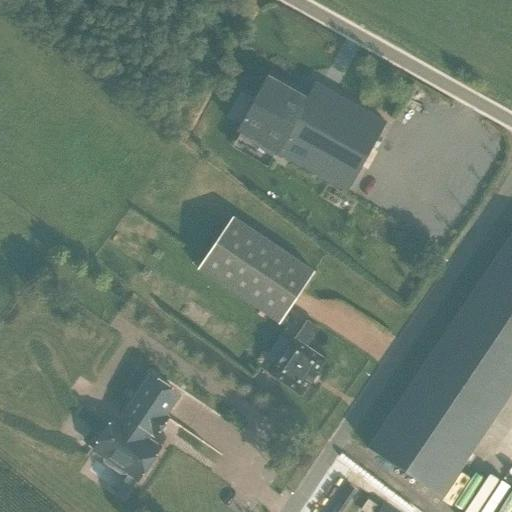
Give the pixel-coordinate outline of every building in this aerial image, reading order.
[(238,132),(277,154),(307,100),(268,78),(238,132)] [(277,154),(347,193),(386,123),(316,84),(307,100),(277,154)] [(453,192),(436,231),(450,238),(468,199),(453,192)] [(233,218),(198,270),(280,325),(315,273),(233,218)] [(511,234),(434,350),(367,448),(442,498),(511,393),(511,234)] [(293,338),(292,337),(267,374),(300,396),(325,360),(306,347),(318,328),(306,320),(293,338)] [(0,341),(5,345),(12,334),(0,326),(0,341)] [(169,419),(165,416),(179,395),(152,377),(121,423),(115,419),(93,451),(103,457),(105,464),(121,475),(128,474),(139,481),(160,449),(148,441),(152,435),(156,438),(169,419)] [(325,511),(340,511),(355,491),(344,484),(325,511)]
